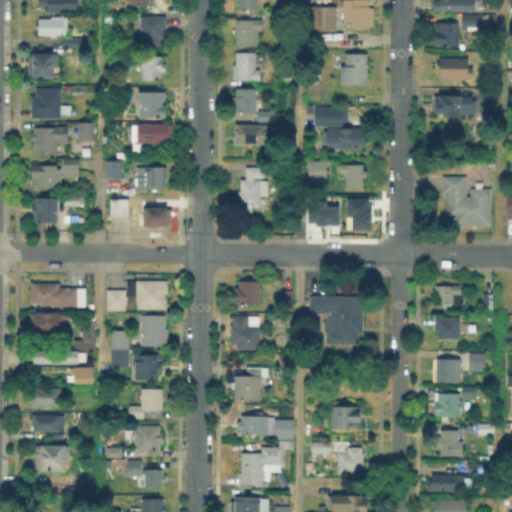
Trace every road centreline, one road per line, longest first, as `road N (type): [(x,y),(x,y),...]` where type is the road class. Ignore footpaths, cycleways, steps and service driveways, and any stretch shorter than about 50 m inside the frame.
road 1 (residential): [(200,0),(198,511)]
road 2 (residential): [(399,253),(0,252)]
road 3 (residential): [(395,511),(399,253)]
road 4 (residential): [(399,253),(400,0)]
